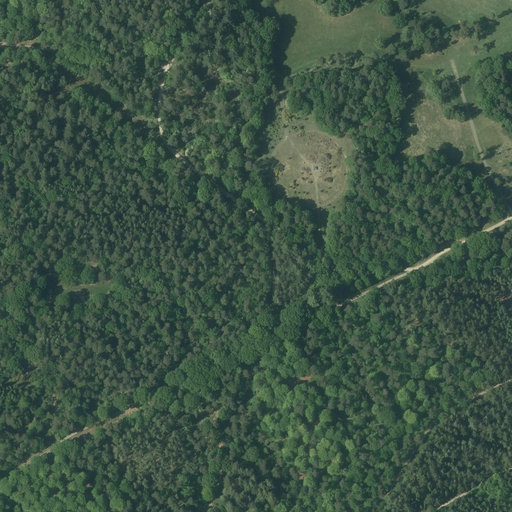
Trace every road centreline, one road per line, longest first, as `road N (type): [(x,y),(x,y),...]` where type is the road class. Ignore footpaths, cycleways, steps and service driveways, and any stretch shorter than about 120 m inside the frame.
road 1 (track): [(169,64),(158,104),(172,152),(250,214),(320,251),(407,270)]
road 2 (track): [(0,478),(259,344)]
road 3 (track): [(373,511),(433,421),(511,380)]
road 4 (track): [(213,511),(259,344)]
road 5 (track): [(169,64),(0,40)]
road 6 (track): [(259,344),(407,270)]
